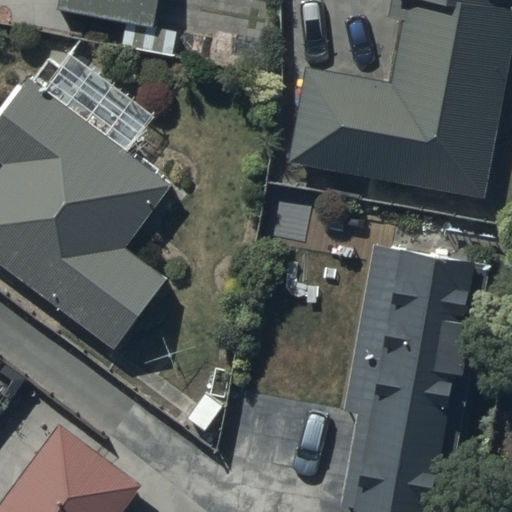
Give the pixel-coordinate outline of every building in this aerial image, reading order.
[(59,0),(153,19),(156,0),(59,0)] [(307,57),(289,150),(486,188),(511,51),(511,0),(389,0),(388,5),(404,8),(392,73),(307,57)] [(147,119),(62,55),(45,78),(28,65),(0,102),(0,151),(3,154),(0,157),(0,257),(114,342),(169,268),(127,237),(173,175),(130,142),(147,119)] [(494,242),(370,226),(348,401),(357,402),(345,495),(454,509),(470,380),(467,380),(478,298),(487,299),(494,242)] [(113,511),(141,475),(59,413),(0,490),(0,511),(113,511)]
